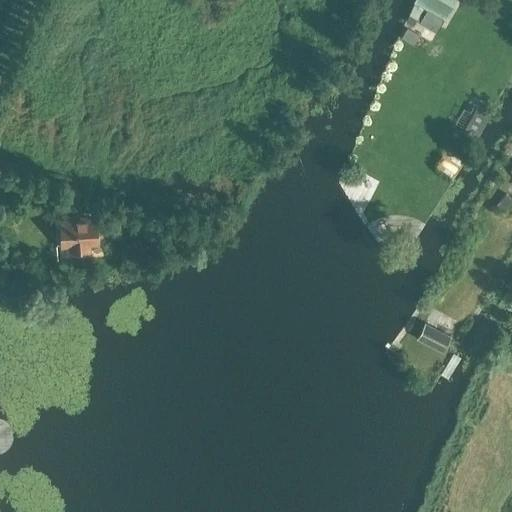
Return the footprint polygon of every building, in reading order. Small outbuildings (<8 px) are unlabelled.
[(444,19),(445,19),(455,0),(414,0),(414,2),(415,2),(444,19)] [(444,19),(415,2),(409,14),(420,21),(419,23),(436,32),(444,19)] [(414,45),(420,35),(407,28),(401,38),(414,45)] [(484,126),(490,116),(475,108),(470,118),(484,126)] [(96,220),(60,222),(62,246),(71,245),(71,251),(89,249),(89,244),(98,244),(96,220)] [(415,338),(441,352),(449,336),(424,322),(415,338)]
